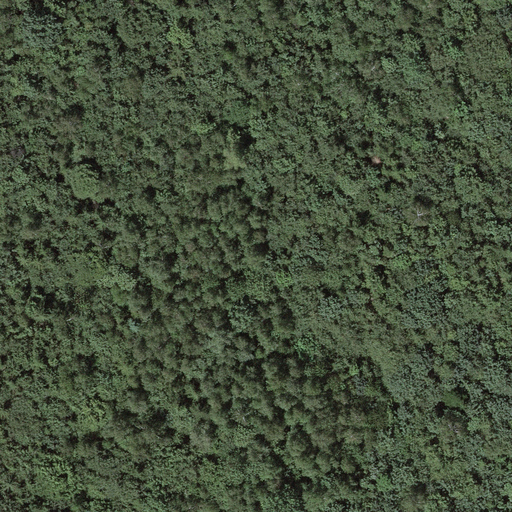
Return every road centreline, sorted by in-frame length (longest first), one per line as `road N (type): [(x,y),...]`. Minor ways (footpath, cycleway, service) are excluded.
road 1 (motorway): [(0,256),(511,175)]
road 2 (motorway): [(0,59),(355,0)]
